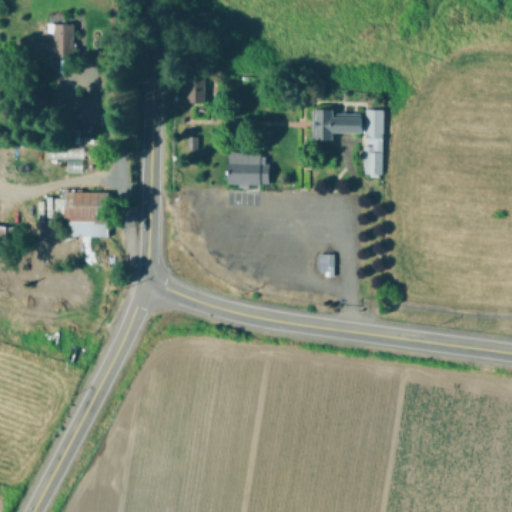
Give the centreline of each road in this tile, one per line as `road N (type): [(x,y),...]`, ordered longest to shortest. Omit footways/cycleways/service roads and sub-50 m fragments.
road 1 (secondary): [(511,352),(272,319),(146,279)]
road 2 (tertiary): [(30,511),(146,279)]
road 3 (secondary): [(146,279),(157,52)]
